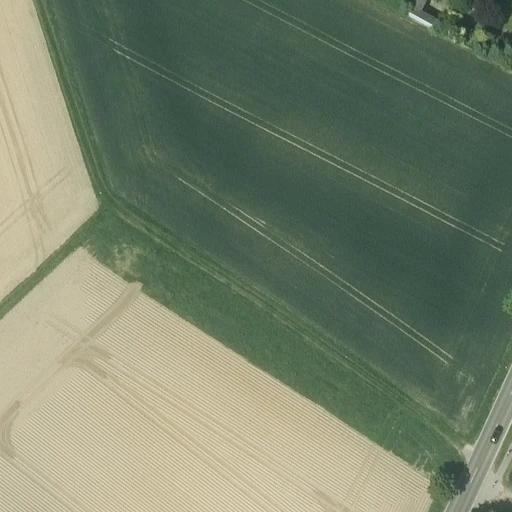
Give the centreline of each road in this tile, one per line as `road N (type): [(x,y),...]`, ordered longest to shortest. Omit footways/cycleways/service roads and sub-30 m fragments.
road 1 (track): [(485,459),(114,203),(40,0)]
road 2 (track): [(0,311),(114,203)]
road 3 (tertiary): [(459,511),(511,400)]
